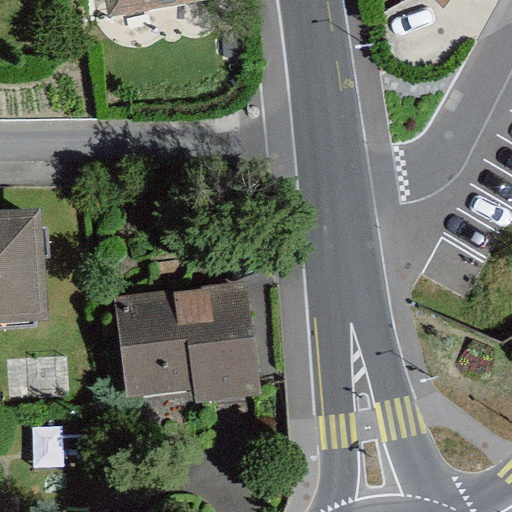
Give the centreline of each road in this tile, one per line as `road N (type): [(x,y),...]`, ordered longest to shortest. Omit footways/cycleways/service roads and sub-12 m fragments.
road 1 (residential): [(0,149),(326,149)]
road 2 (tertiary): [(333,201),(379,511)]
road 3 (residential): [(333,201),(438,155),(511,20)]
road 4 (tertiary): [(301,0),(326,149)]
